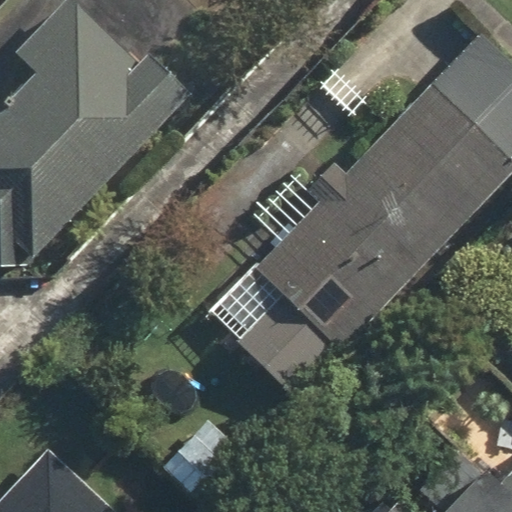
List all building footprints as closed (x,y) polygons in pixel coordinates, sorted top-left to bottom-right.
[(0,267),(31,267),(45,252),(201,89),(157,47),(148,57),(88,0),(70,0),(19,54),(43,78),(0,121),(0,267)] [(314,184),(304,175),(259,220),(281,242),(215,308),(300,392),(347,345),(351,349),(511,182),(511,56),(484,29),(356,166),(344,154),(314,184)] [(254,448),(216,412),(168,462),(206,498),(254,448)] [(129,511),(53,439),(0,494),(0,511),(129,511)] [(511,511),(511,470),(510,472),(497,460),(444,511),(434,511),(418,495),(401,511),(511,511)]
